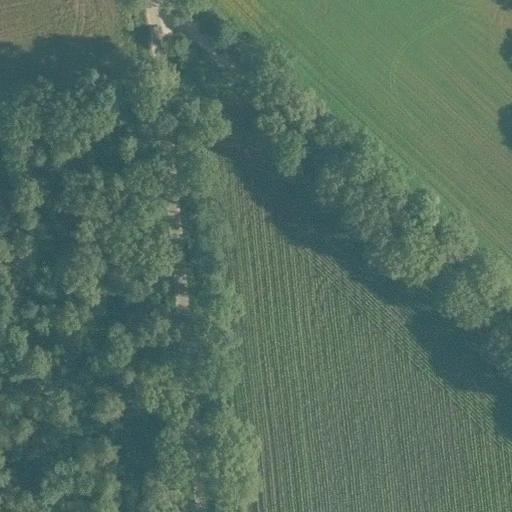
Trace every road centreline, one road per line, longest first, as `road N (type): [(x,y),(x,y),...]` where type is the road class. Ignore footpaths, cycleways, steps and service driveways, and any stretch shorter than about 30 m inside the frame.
road 1 (unclassified): [(207,511),(151,0)]
road 2 (track): [(511,315),(193,0)]
